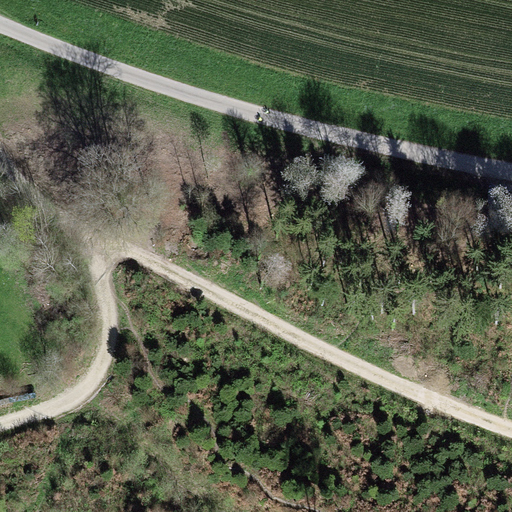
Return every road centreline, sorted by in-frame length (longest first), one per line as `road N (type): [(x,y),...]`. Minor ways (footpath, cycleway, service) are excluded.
road 1 (unclassified): [(0,31),(296,134),(511,177)]
road 2 (track): [(104,239),(439,403),(511,430)]
road 3 (track): [(0,421),(88,384),(101,368),(112,298)]
road 4 (track): [(0,148),(20,176),(104,239)]
road 5 (track): [(24,511),(52,477),(74,392)]
